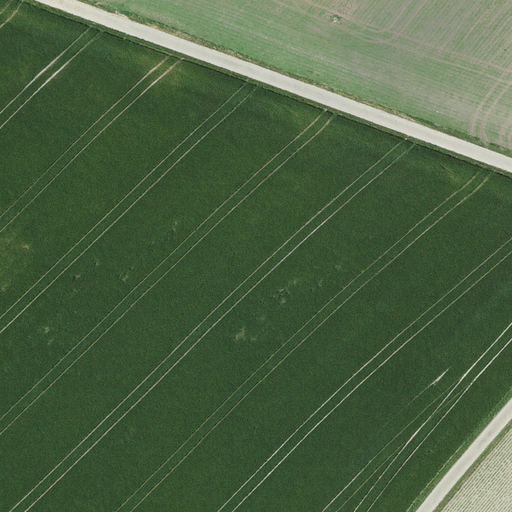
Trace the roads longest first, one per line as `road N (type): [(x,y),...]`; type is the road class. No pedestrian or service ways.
road 1 (track): [(57,0),(511,166)]
road 2 (track): [(426,511),(511,410)]
